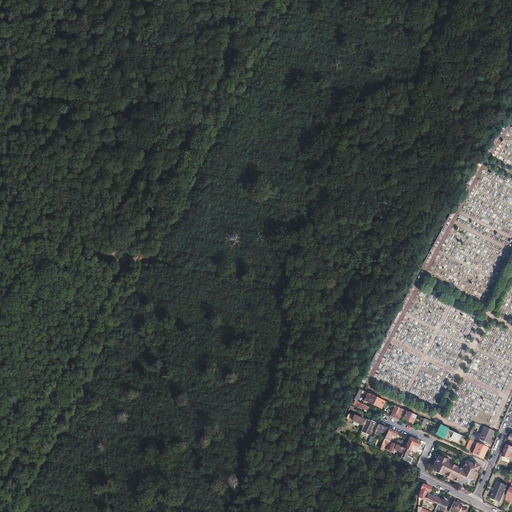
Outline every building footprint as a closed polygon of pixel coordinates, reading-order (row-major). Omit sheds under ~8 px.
[(359,389),(353,400),(356,401),(360,393),(366,396),(364,400),(380,408),(383,401),(359,389)] [(353,400),(351,404),(367,411),(369,407),(356,401),(353,400)] [(394,416),(393,418),(400,421),(403,414),(404,414),(402,419),(412,423),(415,415),(398,407),(394,416)] [(347,412),(344,417),(347,418),(347,419),(352,422),(353,420),(361,424),(363,419),(347,412)] [(366,419),(361,431),(369,434),(374,422),(366,419)] [(378,424),(375,433),(381,436),(381,438),(384,439),(388,428),(378,424)] [(441,427),(438,434),(448,439),(449,437),(458,441),(461,436),(441,427)] [(484,427),(478,439),(488,444),(493,431),(484,427)] [(388,428),(384,439),(389,441),(392,435),(395,437),(397,433),(388,428)] [(470,432),(467,438),(470,440),(472,441),(473,441),(476,435),(470,432)] [(406,444),(404,449),(409,451),(412,445),(418,447),(419,443),(409,438),(406,444)] [(384,439),(380,448),(383,450),(385,445),(388,446),(387,450),(391,452),(393,448),(395,444),(389,441),(384,439)] [(397,439),(395,444),(404,449),(406,444),(397,439)] [(472,441),(472,442),(476,444),(472,454),(482,458),(487,447),(473,441),(472,441)] [(395,444),(393,448),(398,451),(397,454),(401,456),(404,449),(395,444)] [(511,446),(508,445),(503,456),(511,459),(511,446)] [(401,456),(400,458),(410,463),(412,458),(407,456),(409,451),(404,449),(401,456)] [(435,457),(430,468),(432,468),(433,474),(439,477),(440,475),(445,478),(444,479),(454,484),(461,481),(462,483),(463,484),(467,483),(468,481),(472,480),(478,465),(471,462),(468,463),(462,461),(458,470),(446,464),(446,463),(435,457)] [(498,482),(491,498),(501,503),(508,486),(498,482)] [(419,494),(418,498),(423,500),(423,498),(425,491),(428,492),(430,487),(422,484),(420,489),(421,489),(419,494)] [(425,491),(423,498),(438,504),(440,500),(427,494),(428,492),(425,491)] [(453,501),(448,511),(450,511),(457,511),(458,511),(464,511),(466,510),(460,507),(461,504),(453,501)]
